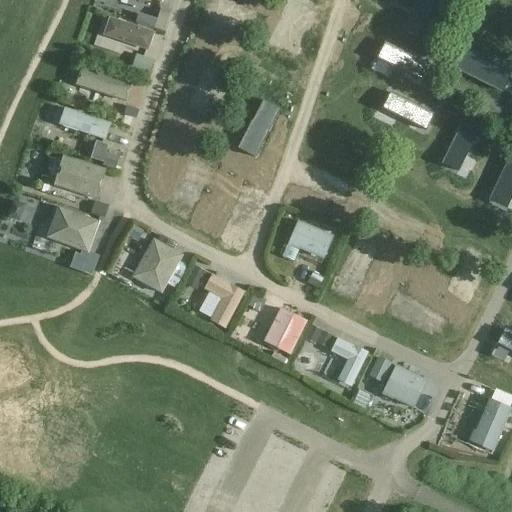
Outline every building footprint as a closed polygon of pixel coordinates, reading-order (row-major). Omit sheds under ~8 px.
[(418,0),(405,28),(424,37),(442,0),(418,0)] [(160,12),(154,28),(163,31),(169,15),(160,12)] [(384,43),(376,60),(420,82),(429,65),(384,43)] [(459,49),(450,68),(501,94),(511,75),(459,49)] [(135,55),(128,76),(146,83),(153,61),(135,55)] [(127,102),(133,83),(83,67),(77,86),(127,102)] [(390,93),(381,110),(425,132),(434,115),(390,93)] [(251,122),(237,150),(255,159),(280,110),(263,102),(252,122),(251,122)] [(123,105),(118,116),(123,118),(121,123),(129,126),(135,110),(123,105)] [(62,106),(57,124),(103,139),(109,121),(62,106)] [(463,120),(441,164),(458,173),(480,129),(463,120)] [(511,150),(488,201),(507,210),(511,198),(511,150)] [(105,154),(101,166),(114,170),(118,158),(105,154)] [(104,171),(64,158),(55,186),(95,199),(104,171)] [(94,202),(90,213),(104,217),(108,206),(94,202)] [(65,210),(59,208),(57,209),(55,215),(56,217),(48,238),(86,252),(97,224),(66,212),(65,210)] [(333,237),(298,220),(286,245),(322,261),(333,237)] [(133,224),(127,236),(137,241),(143,230),(133,224)] [(182,256),(153,239),(131,278),(161,295),(182,256)] [(89,253),(81,273),(92,276),(99,256),(89,253)] [(194,266),(185,284),(196,290),(205,272),(194,266)] [(245,291),(213,274),(204,291),(223,302),(211,322),(224,329),(245,291)] [(312,274),(307,283),(318,289),(323,280),(312,274)] [(253,295),(247,306),(259,312),(264,301),(253,295)] [(280,308),(268,330),(281,336),(275,348),(289,356),(306,321),(280,308)] [(310,326),(305,337),(316,343),(321,331),(310,326)] [(511,333),(504,330),(496,345),(511,353),(511,333)] [(321,331),(316,343),(327,348),(332,337),(321,331)] [(369,353),(339,337),(330,353),(346,362),(336,381),(350,388),(369,353)] [(378,357),(371,373),(384,379),(391,364),(378,357)] [(425,381),(395,367),(381,397),(411,411),(425,381)] [(511,409),(488,399),(467,444),(491,454),(511,409)]
